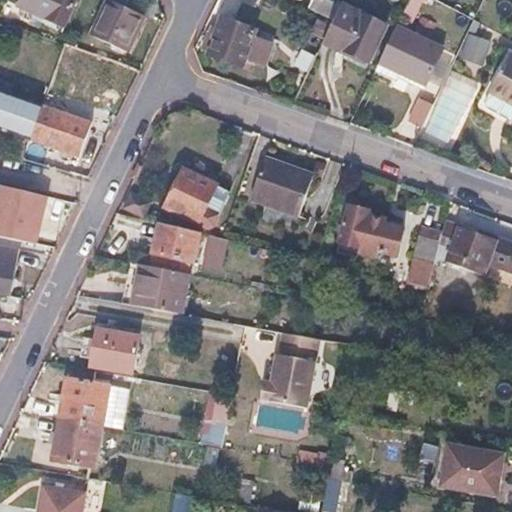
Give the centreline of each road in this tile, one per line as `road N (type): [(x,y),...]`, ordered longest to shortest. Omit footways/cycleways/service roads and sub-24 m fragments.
road 1 (residential): [(160,70),(511,200)]
road 2 (residential): [(0,402),(160,70)]
